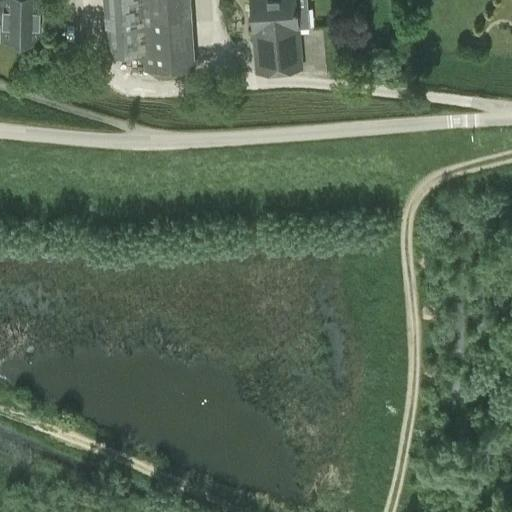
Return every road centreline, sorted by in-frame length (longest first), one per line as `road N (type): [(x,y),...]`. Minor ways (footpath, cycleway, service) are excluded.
road 1 (unclassified): [(0,134),(179,140),(511,118)]
road 2 (track): [(511,158),(440,179),(411,213),(417,360),(390,511)]
